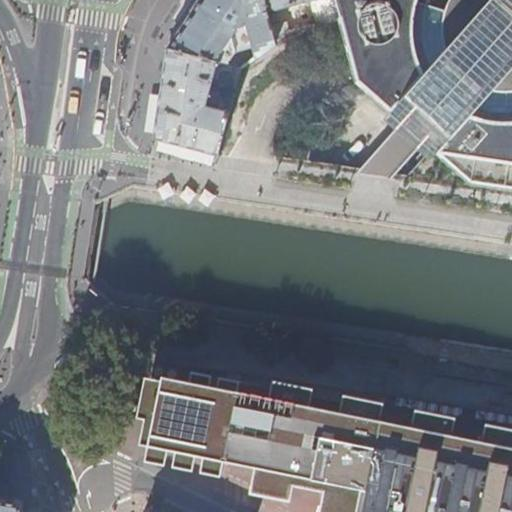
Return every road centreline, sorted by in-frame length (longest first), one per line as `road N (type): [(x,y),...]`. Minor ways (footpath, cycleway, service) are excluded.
road 1 (primary): [(0,406),(19,388),(44,330),(69,153),(102,0)]
road 2 (primary): [(54,0),(37,152),(0,342)]
road 3 (residential): [(78,511),(101,481),(124,476),(211,511)]
